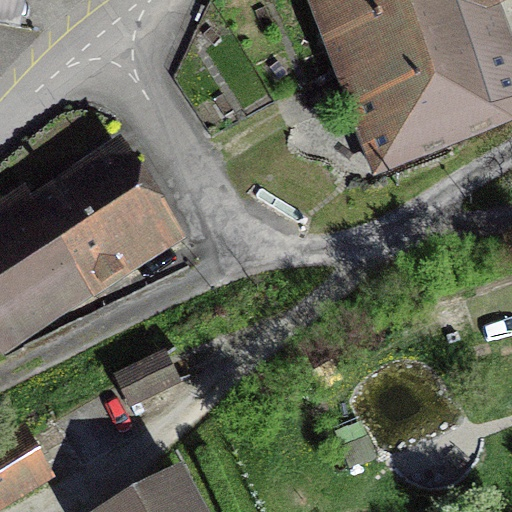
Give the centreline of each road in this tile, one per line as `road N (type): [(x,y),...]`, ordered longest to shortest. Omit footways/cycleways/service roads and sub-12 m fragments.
road 1 (residential): [(276,258),(0,380)]
road 2 (residential): [(101,29),(217,219),(276,258)]
road 3 (residential): [(349,247),(511,150)]
road 4 (residential): [(349,247),(511,228)]
road 5 (residential): [(101,29),(0,127)]
